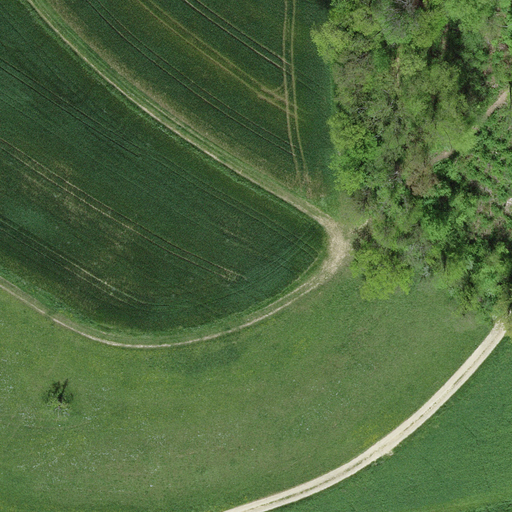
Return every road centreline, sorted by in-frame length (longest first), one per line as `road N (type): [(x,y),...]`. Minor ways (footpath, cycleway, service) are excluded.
road 1 (track): [(511,110),(492,143),(378,204),(345,234),(321,274),(202,333),(154,342),(114,334),(0,275)]
road 2 (track): [(345,234),(124,89),(32,0)]
road 3 (track): [(257,511),(380,453),(461,376),(511,311)]
road 4 (track): [(399,0),(395,57),(418,186)]
